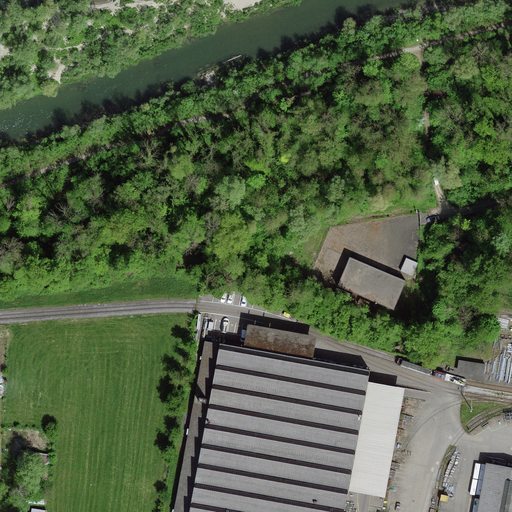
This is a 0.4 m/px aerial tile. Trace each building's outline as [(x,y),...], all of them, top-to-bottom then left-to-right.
[(446,98),(444,87),(432,89),(434,100),(446,98)] [(405,281),(348,257),(336,286),(392,310),(405,281)] [(411,276),(416,263),(405,258),(399,271),(411,276)] [(342,511),(367,378),(368,370),(219,343),(218,344),(204,341),(172,511),(342,511)] [(456,370),(482,374),(484,365),(458,361),(456,370)] [(511,511),(511,468),(486,463),(477,511),(511,511)]
